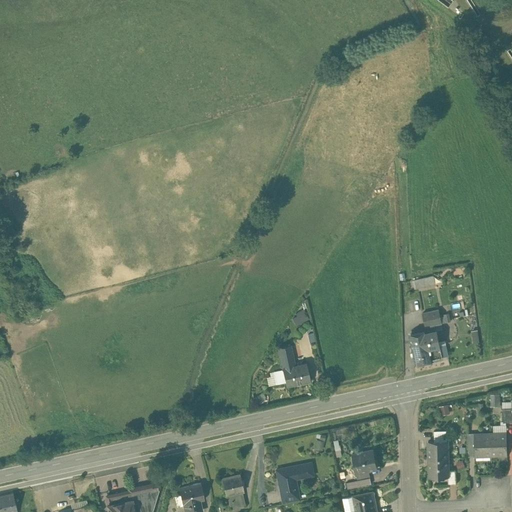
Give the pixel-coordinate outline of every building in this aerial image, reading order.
[(443,274),(410,282),(412,291),(445,283),(443,274)] [(296,323),(309,317),(305,308),(297,312),(298,315),(293,318),(296,323)] [(439,309),(423,313),(426,327),(442,323),(439,309)] [(436,330),(427,332),(431,348),(439,346),(436,330)] [(427,332),(409,336),(415,365),(433,361),(433,359),(431,348),(427,332)] [(290,344),(278,347),(281,362),(293,359),(290,344)] [(439,346),(431,348),(433,359),(442,357),(439,346)] [(306,363),(295,365),(293,359),(281,362),(282,368),(282,369),(283,369),(285,381),(286,385),(286,386),(287,386),(287,385),(309,380),(309,381),(310,380),(306,364),(306,363)] [(283,369),(274,371),(277,383),(285,381),(283,369)] [(500,395),(491,395),(491,407),(501,407),(500,395)] [(449,405),(440,407),(441,416),(450,414),(449,405)] [(511,420),(511,408),(503,409),(503,422),(511,421),(511,420)] [(447,430),(434,431),(434,441),(447,440),(447,430)] [(494,432),(490,433),(491,456),(507,456),(506,432),(494,432)] [(490,433),(474,433),(475,457),(491,456),(490,433)] [(434,441),(428,441),(429,459),(448,458),(447,440),(434,441)] [(373,449),(352,454),(356,472),(357,472),(368,470),(368,468),(376,466),(376,468),(377,468),(373,449)] [(448,458),(429,459),(429,477),(448,476),(448,471),(448,458)] [(311,462),(276,470),(281,495),(295,492),(292,479),(313,475),(311,462)] [(368,470),(357,472),(358,478),(370,476),(368,470)] [(222,478),(226,495),(227,494),(230,507),(245,504),(242,491),(243,491),(239,474),(222,478)] [(370,478),(357,480),(358,486),(371,484),(370,478)] [(200,483),(179,488),(183,504),(184,504),(185,511),(196,511),(202,511),(201,510),(199,511),(196,502),(199,501),(204,499),(200,483)] [(158,485),(130,491),(132,498),(135,511),(151,511),(159,489),(158,485)] [(130,491),(105,496),(107,504),(132,498),(130,491)] [(279,491),(268,494),(270,504),(281,502),(279,491)] [(295,492),(281,495),(283,503),(299,500),(298,491),(295,492)] [(377,511),(373,492),(353,496),(356,509),(356,511),(377,511)] [(12,493),(0,495),(0,511),(17,511),(14,498),(12,493)] [(353,496),(343,498),(345,508),(346,507),(350,506),(354,509),(356,509),(353,496)] [(132,498),(107,504),(108,511),(135,511),(132,498)]
